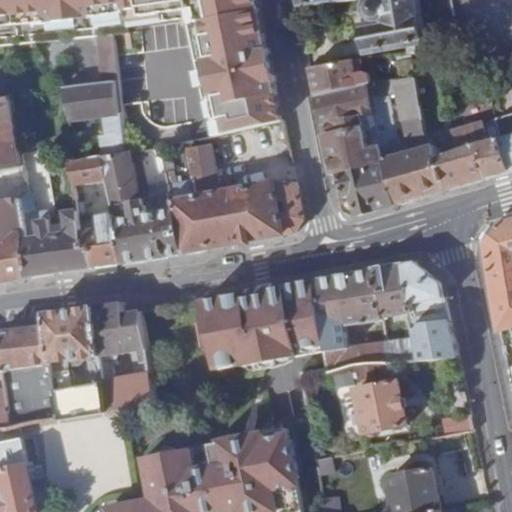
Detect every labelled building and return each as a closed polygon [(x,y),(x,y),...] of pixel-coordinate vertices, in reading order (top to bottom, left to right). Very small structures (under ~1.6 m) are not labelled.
[(0,0),(0,48),(21,46),(17,0),(0,0)] [(17,0),(21,46),(102,38),(116,37),(130,36),(129,28),(124,0),(17,0)] [(260,0),(124,0),(129,28),(188,21),(190,28),(263,13),(260,0)] [(297,0),(300,9),(344,0),(297,0)] [(422,53),(455,50),(451,29),(422,34),(418,0),(395,0),(386,1),(384,0),(370,0),(369,2),(369,3),(371,24),(366,25),(370,50),(419,43),(422,53)] [(283,102),(263,13),(190,28),(209,118),(283,102)] [(188,21),(129,28),(130,36),(116,37),(120,82),(126,134),(131,154),(152,150),(165,148),(182,144),(213,138),(209,118),(190,28),(188,21)] [(116,37),(102,38),(107,84),(120,82),(116,37)] [(382,56),(356,61),(361,88),(368,86),(390,81),(412,78),(410,54),(382,56)] [(356,61),(312,70),(317,95),(361,88),(356,61)] [(465,66),(467,73),(487,69),(486,62),(465,66)] [(436,160),(435,158),(433,147),(434,145),(429,141),(416,131),(412,78),(390,81),(400,122),(409,121),(416,150),(402,154),(392,115),(376,119),(386,165),(396,205),(448,192),(436,160)] [(120,82),(107,84),(66,88),(73,120),(111,116),(113,136),(126,134),(120,82)] [(361,88),(317,95),(331,162),(337,161),(341,174),(386,165),(376,119),(368,86),(361,88)] [(24,154),(14,96),(0,98),(0,172),(27,168),(24,154)] [(287,122),(283,102),(209,118),(213,138),(287,122)] [(511,161),(511,111),(499,115),(501,121),(505,136),(511,161)] [(511,161),(505,136),(501,121),(485,124),(484,122),(451,131),(456,151),(435,158),(436,160),(448,192),(511,173),(511,161)] [(416,131),(429,141),(433,137),(422,126),(416,131)] [(308,219),(301,187),(277,183),(210,194),(207,178),(190,181),(182,144),(165,148),(170,173),(178,209),(187,253),(298,234),(308,219)] [(61,154),(60,147),(46,150),(47,157),(49,156),(61,154)] [(165,148),(152,150),(157,174),(170,173),(165,148)] [(41,151),(24,154),(27,168),(31,187),(47,185),(41,151)] [(133,163),(131,154),(107,158),(112,181),(119,215),(124,227),(127,264),(171,256),(161,211),(148,213),(147,207),(152,206),(151,200),(154,200),(144,160),(133,163)] [(112,181),(107,158),(75,163),(81,213),(82,217),(97,269),(127,264),(124,227),(119,215),(100,218),(97,200),(87,202),(85,186),(112,181)] [(386,165),(341,174),(347,196),(355,194),(361,215),(396,205),(386,165)] [(26,208),(25,201),(0,203),(0,284),(31,280),(27,243),(33,243),(26,208)] [(82,217),(81,213),(69,215),(70,235),(56,237),(52,219),(52,214),(41,216),(35,206),(26,208),(33,243),(27,243),(31,280),(97,269),(82,217)] [(171,256),(187,253),(178,209),(161,211),(171,256)] [(511,221),(495,227),(487,240),(501,329),(506,350),(511,348),(511,221)] [(420,262),(407,264),(413,312),(415,325),(452,322),(444,283),(420,262)] [(407,264),(376,269),(384,316),(413,312),(407,264)] [(376,269),(319,278),(319,279),(328,350),(330,371),(358,365),(390,363),(387,340),(366,343),(348,346),(345,325),(363,322),(384,319),(384,316),(376,269)] [(264,345),(267,359),(328,350),(319,279),(279,287),(287,325),(287,328),(287,329),(287,331),(287,332),(286,334),(285,336),(285,337),(283,339),(282,340),(281,341),(279,342),(276,343),(275,343),(264,345)] [(205,301),(218,368),(267,359),(264,345),(275,343),(276,343),(279,342),(281,341),(282,340),(283,339),(285,337),(285,336),(286,334),(287,332),(287,331),(287,329),(287,328),(287,325),(279,287),(205,301)] [(112,356),(151,351),(144,312),(127,314),(125,303),(99,307),(108,378),(115,377),(112,356)] [(64,418),(112,411),(108,382),(108,378),(99,307),(47,314),(48,325),(55,364),(84,360),(85,367),(93,365),(97,387),(60,393),(64,418)] [(420,361),(460,357),(452,322),(415,325),(417,336),(420,361)] [(38,422),(64,418),(60,393),(55,364),(48,325),(2,332),(5,354),(8,382),(30,379),(35,370),(34,365),(45,363),(43,380),(38,382),(41,410),(35,412),(38,422)] [(387,340),(390,363),(420,361),(417,336),(387,340)] [(112,411),(124,409),(159,403),(155,375),(108,382),(112,411)] [(400,380),(358,389),(368,434),(411,424),(400,380)] [(0,428),(14,426),(12,412),(10,396),(9,390),(0,391),(0,428)] [(10,396),(12,412),(30,409),(28,395),(10,396)] [(298,428),(314,425),(312,414),(276,419),(279,433),(277,433),(277,440),(284,438),(287,452),(301,449),(298,428)] [(450,436),(476,432),(472,415),(450,418),(446,423),(450,436)] [(319,456),(314,425),(298,428),(301,449),(287,452),(284,438),(277,440),(277,433),(279,433),(276,419),(258,434),(260,439),(252,441),(251,435),(227,439),(228,441),(218,443),(221,457),(200,461),(191,463),(188,449),(162,454),(169,498),(170,504),(155,506),(154,501),(124,506),(120,511),(327,511),(326,503),(322,473),(319,456)] [(27,440),(0,444),(0,511),(39,511),(31,469),(32,469),(27,440)] [(319,456),(322,473),(338,470),(335,454),(319,456)] [(390,476),(396,511),(434,511),(442,511),(434,467),(390,476)] [(169,498),(154,501),(155,506),(170,504),(169,498)] [(327,511),(339,511),(338,506),(333,507),(332,503),(326,503),(327,511)]
